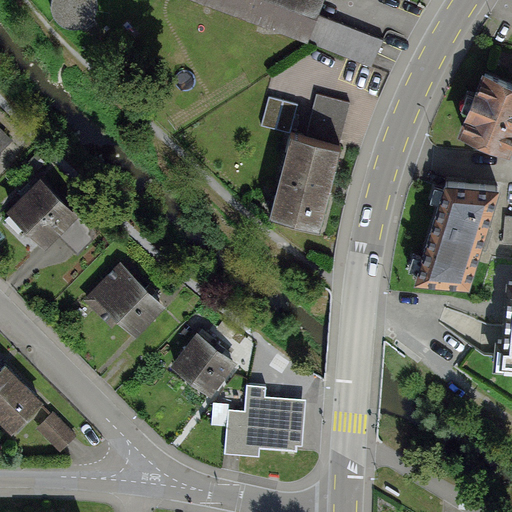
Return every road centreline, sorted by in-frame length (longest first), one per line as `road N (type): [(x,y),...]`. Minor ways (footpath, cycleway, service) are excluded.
road 1 (tertiary): [(392,151),(358,301),(344,511)]
road 2 (residential): [(191,489),(159,470),(0,310)]
road 3 (track): [(358,301),(511,419)]
road 4 (residential): [(0,476),(191,489)]
road 5 (tertiary): [(466,0),(411,95),(392,151)]
road 6 (residential): [(191,489),(286,510),(344,511)]
road 7 (residential): [(392,151),(511,166)]
